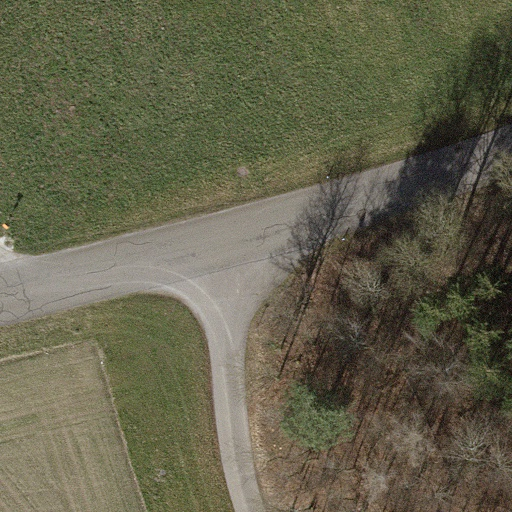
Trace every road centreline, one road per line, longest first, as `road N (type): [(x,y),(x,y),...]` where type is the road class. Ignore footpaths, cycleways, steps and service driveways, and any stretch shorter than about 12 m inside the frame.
road 1 (track): [(511,281),(431,277),(219,232),(235,434),(255,511)]
road 2 (tertiary): [(511,145),(0,292)]
